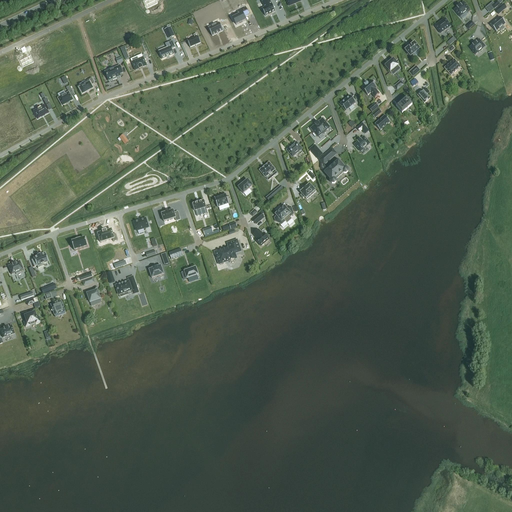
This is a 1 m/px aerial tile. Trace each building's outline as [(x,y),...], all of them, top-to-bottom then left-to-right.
[(265,8),(262,9),(265,16),(275,12),(272,4),(271,5),(269,0),(266,0),(262,2),(265,8)] [(460,5),(459,4),(457,7),(458,8),(454,10),(460,17),(467,12),(468,13),(471,11),(464,3),(460,5)] [(498,14),(506,8),(502,4),(495,10),(498,14)] [(246,8),(238,12),(240,15),(243,14),(244,17),(249,14),(246,8)] [(240,15),(233,18),(236,25),(246,21),(244,17),(243,14),(240,15)] [(500,18),(490,26),(496,33),(500,30),(502,33),(505,30),(503,28),(506,25),(500,18)] [(451,26),(445,19),(435,26),(440,34),(451,26)] [(219,26),(208,31),(211,39),(222,34),(219,26)] [(171,27),(165,30),(169,39),(175,36),(171,27)] [(195,38),(187,41),(190,48),(201,43),(198,37),(197,37),(196,34),(194,35),(195,38)] [(75,35),(64,40),(67,48),(78,42),(75,35)] [(169,48),(161,51),(164,59),(176,54),(174,49),(177,47),(175,40),(167,43),(169,48)] [(479,40),(476,43),(476,42),(473,45),(470,48),(475,55),(479,52),(479,53),(482,50),(482,49),(485,47),(479,40)] [(411,57),(419,50),(414,43),(405,51),(411,57)] [(54,44),(43,49),(47,57),(58,52),(54,44)] [(30,55),(20,61),(23,67),(34,62),(30,55)] [(143,58),(132,63),(135,71),(139,69),(140,70),(143,68),(147,66),(144,60),(147,59),(145,55),(142,56),(143,58)] [(390,72),(398,66),(393,60),(385,67),(390,72)] [(454,60),(445,68),(451,76),(461,67),(454,60)] [(123,73),(120,66),(117,68),(109,71),(110,72),(106,74),(106,72),(105,72),(109,81),(113,79),(113,80),(117,79),(116,78),(120,76),(120,74),(123,73)] [(410,73),(414,77),(420,71),(416,67),(410,73)] [(80,88),(83,95),(93,89),(91,86),(88,80),(86,81),(87,84),(83,86),(80,87),(80,88)] [(367,82),(364,85),(365,86),(362,88),(368,96),(371,93),(375,98),(380,95),(375,89),(377,88),(371,81),(368,83),(367,82)] [(394,87),(397,91),(404,85),(401,81),(394,87)] [(424,104),(428,101),(430,99),(423,91),(417,96),(424,104)] [(69,92),(58,98),(62,107),(74,100),(69,92)] [(350,96),(341,104),(346,111),(356,103),(350,96)] [(412,105),(406,98),(396,106),(402,113),(412,105)] [(372,113),(379,107),(376,103),(369,109),(372,113)] [(37,110),(34,112),(38,119),(48,114),(46,110),(44,106),(41,108),(40,107),(36,109),(37,110)] [(375,119),(382,113),(379,109),(372,115),(375,119)] [(380,131),(390,123),(390,122),(385,116),(375,125),(380,131)] [(315,126),(311,129),(318,138),(322,134),(323,136),(327,133),(326,132),(330,128),(323,120),(318,123),(315,125),(315,126)] [(362,124),(357,128),(360,132),(362,131),(366,128),(362,124)] [(371,145),(364,138),(361,141),(361,140),(358,143),(355,146),(362,153),(371,145)] [(287,151),(292,158),(302,150),(302,149),(297,143),(287,151)] [(309,150),(313,154),(319,150),(315,145),(309,150)] [(332,150),(320,160),(322,163),(321,168),(323,170),(326,168),(325,168),(325,167),(325,164),(336,154),(332,150)] [(323,171),(323,172),(324,173),(325,174),(331,180),(330,182),(332,184),(334,184),(336,182),(336,180),(335,179),(343,172),(344,173),(346,174),(348,172),(348,170),(346,168),(344,168),(339,162),(339,161),(338,159),(336,159),(334,161),(334,164),(328,169),(327,168),(326,168),(323,170),(323,171)] [(272,172),(275,176),(277,173),(269,163),(260,171),(265,178),(272,172)] [(248,180),(238,188),(244,194),(249,189),(253,186),(248,180)] [(302,194),(300,196),(303,199),(305,197),(306,199),(315,191),(310,185),(307,188),(306,187),(304,190),(301,193),(302,194)] [(274,191),(269,196),(272,200),(278,195),(274,191)] [(226,194),(215,198),(218,208),(219,207),(228,204),(229,204),(226,194)] [(204,201),(193,205),(195,212),(196,212),(206,208),(204,201)] [(292,208),(288,206),(286,208),(285,206),(281,209),(280,208),(277,211),(278,212),(275,215),(276,216),(274,218),(276,222),(282,225),(286,222),(287,224),(292,220),(291,218),(294,215),(292,208)] [(206,208),(196,212),(197,217),(208,213),(206,208)] [(173,211),(162,214),(164,222),(176,219),(176,221),(180,219),(178,212),(174,213),(173,211)] [(260,214),(256,217),(260,222),(264,218),(260,214)] [(146,219),(134,223),(136,231),(148,228),(146,219)] [(213,233),(213,232),(211,227),(203,230),(205,236),(213,233)] [(113,235),(112,230),(107,232),(107,231),(103,232),(103,233),(98,235),(101,243),(113,240),(114,242),(118,241),(116,235),(113,235)] [(213,233),(205,236),(206,238),(220,233),(219,230),(213,232),(213,233)] [(262,235),(259,230),(254,235),(258,239),(256,240),(261,246),(269,239),(264,234),(262,235)] [(85,237),(72,242),(75,251),(88,247),(85,237)] [(235,254),(241,252),(237,241),(228,244),(230,249),(221,252),(221,251),(215,253),(219,264),(229,261),(230,262),(232,263),(234,263),(235,260),(235,259),(236,259),(235,254)] [(180,249),(169,253),(171,258),(182,254),(180,249)] [(34,260),(31,260),(34,267),(36,266),(37,266),(38,269),(44,266),(43,264),(48,262),(44,254),(40,255),(37,256),(37,257),(33,258),(34,260)] [(126,261),(108,267),(110,272),(127,266),(126,261)] [(12,265),(8,266),(11,275),(15,273),(16,275),(23,271),(23,270),(19,262),(15,263),(12,264),(12,265)] [(154,269),(150,270),(153,278),(164,274),(161,266),(157,268),(157,267),(153,268),(154,269)] [(195,268),(185,272),(187,279),(198,275),(195,268)] [(139,293),(133,277),(128,279),(129,281),(116,286),(119,295),(120,298),(127,296),(126,293),(132,291),(133,295),(139,293)] [(57,289),(54,284),(41,289),(43,294),(57,289)] [(98,291),(87,294),(90,303),(101,300),(98,291)] [(55,316),(65,312),(61,301),(51,305),(55,316)] [(36,317),(34,313),(24,316),(26,322),(24,323),(25,327),(30,326),(29,323),(35,322),(35,324),(40,322),(39,317),(36,318),(36,317)] [(7,327),(4,328),(0,330),(3,338),(14,334),(11,326),(8,327),(7,327)]
